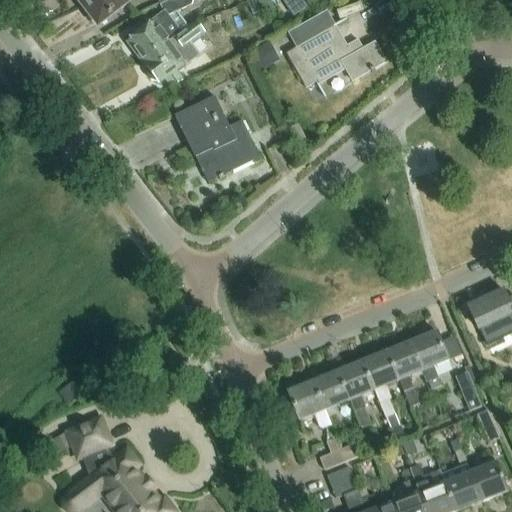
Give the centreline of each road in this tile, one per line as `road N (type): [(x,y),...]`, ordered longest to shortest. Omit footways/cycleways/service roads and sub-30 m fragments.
road 1 (residential): [(191,289),(428,85),(472,58)]
road 2 (residential): [(0,21),(191,289)]
road 3 (residential): [(236,391),(511,257)]
road 4 (residential): [(236,391),(280,511)]
